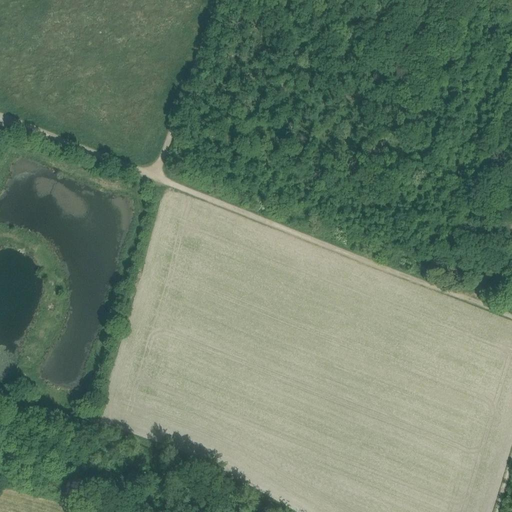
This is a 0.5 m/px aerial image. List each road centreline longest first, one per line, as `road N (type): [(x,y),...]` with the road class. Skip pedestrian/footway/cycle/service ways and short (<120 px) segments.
road 1 (track): [(511,316),(152,177)]
road 2 (track): [(221,0),(152,177)]
road 3 (track): [(152,177),(0,120)]
